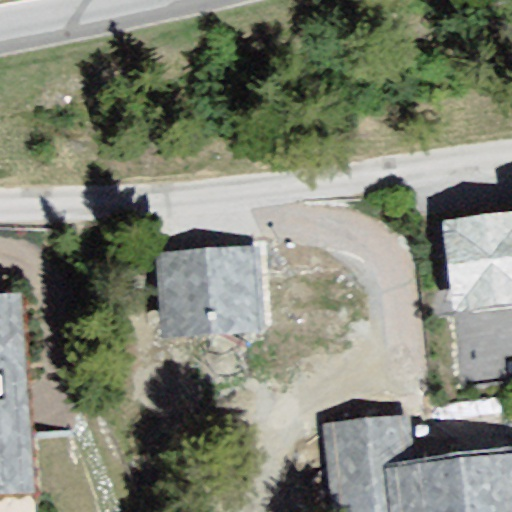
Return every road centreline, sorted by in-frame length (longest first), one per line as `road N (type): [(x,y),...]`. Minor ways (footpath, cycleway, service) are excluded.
road 1 (residential): [(0,205),(511,155)]
road 2 (unclassified): [(0,35),(175,0)]
